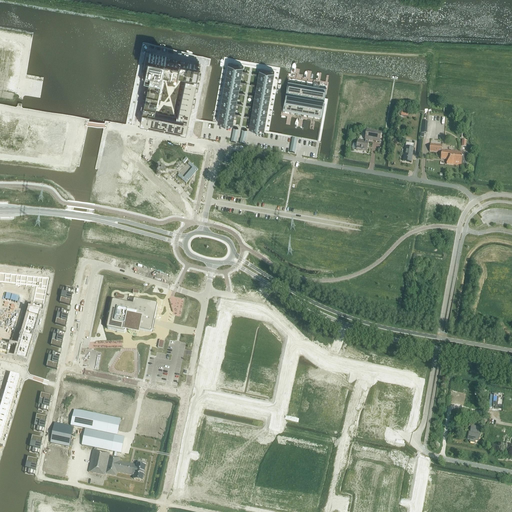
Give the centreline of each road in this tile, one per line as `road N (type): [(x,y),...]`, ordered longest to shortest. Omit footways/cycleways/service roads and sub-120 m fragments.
road 1 (tertiary): [(228,260),(290,299),(366,331),(511,361)]
road 2 (tertiary): [(511,350),(349,318),(232,253)]
road 3 (unclassified): [(511,472),(441,458),(418,443),(450,275)]
road 4 (residential): [(206,298),(83,261),(61,367)]
road 5 (track): [(0,267),(51,274),(0,444)]
road 6 (residential): [(364,371),(328,511)]
road 7 (residential): [(188,139),(205,62),(143,49)]
road 8 (unclassified): [(474,202),(454,186),(342,167)]
road 9 (residential): [(162,503),(37,477)]
road 10 (residential): [(185,393),(61,367)]
road 11 (unclassified): [(340,166),(219,145)]
